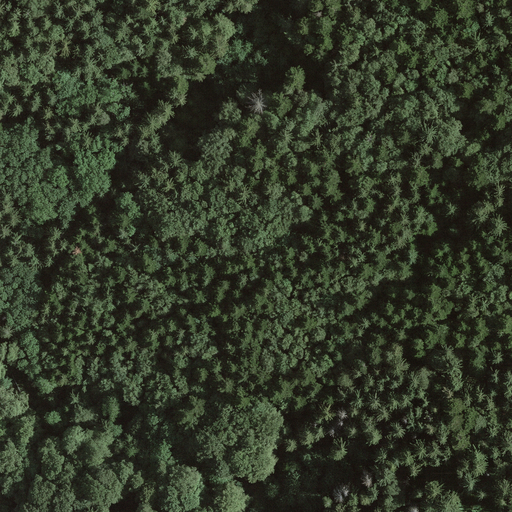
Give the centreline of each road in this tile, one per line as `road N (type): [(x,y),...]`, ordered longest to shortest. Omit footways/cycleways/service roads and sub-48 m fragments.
road 1 (track): [(251,0),(175,110),(100,180),(0,397)]
road 2 (track): [(511,327),(419,367),(271,468),(224,511)]
